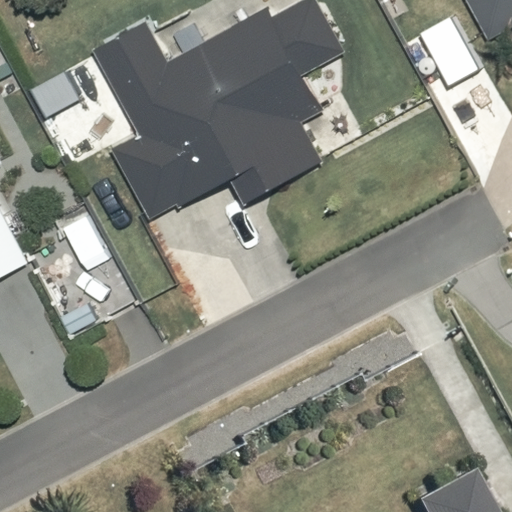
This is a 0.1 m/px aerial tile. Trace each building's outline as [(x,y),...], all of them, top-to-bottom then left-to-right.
[(149,15),(93,44),(138,129),(110,144),(149,217),(232,172),(248,201),(328,159),(306,116),(323,107),(302,69),(346,46),(321,0),(274,0),(170,55),(149,15)] [(511,0),(472,0),(491,34),(511,22),(511,0)] [(25,92),(45,125),(78,105),(58,73),(25,92)] [(0,275),(31,260),(0,201),(0,158),(2,158),(0,153),(0,275)] [(494,511),(470,467),(417,495),(426,511),(494,511)]
